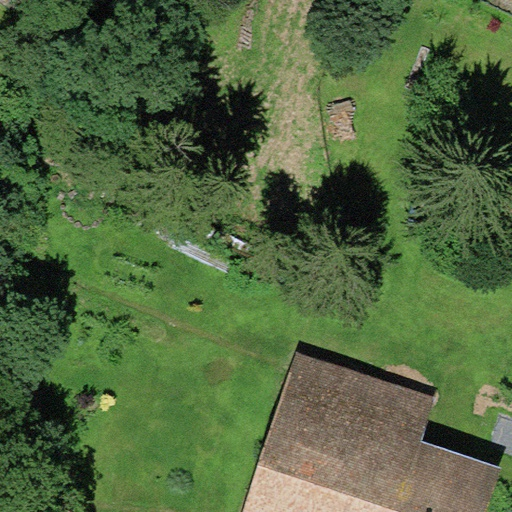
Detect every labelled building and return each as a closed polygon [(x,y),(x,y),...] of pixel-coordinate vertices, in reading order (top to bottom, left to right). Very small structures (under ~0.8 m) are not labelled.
[(240,379),(288,395),(300,359),(252,343),(240,379)] [(285,404),(417,449),(432,405),(300,359),(288,395),(285,404)] [(66,496),(112,511),(126,511),(170,384),(111,364),(66,496)] [(411,468),(417,449),(285,404),(279,423),(411,468)] [(395,511),(411,468),(279,423),(248,511),(395,511)] [(497,476),(417,449),(411,468),(491,495),(497,476)] [(486,511),(492,496),(491,495),(411,468),(395,511),(486,511)]
